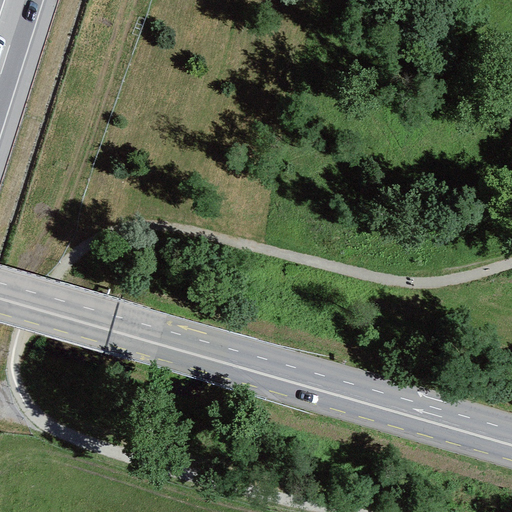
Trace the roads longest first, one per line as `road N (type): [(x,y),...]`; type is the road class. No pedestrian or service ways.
road 1 (track): [(511,263),(435,284),(144,224),(103,234),(50,276),(18,336),(12,368),(36,422),(180,476),(342,511)]
road 2 (secondary): [(511,441),(0,296)]
